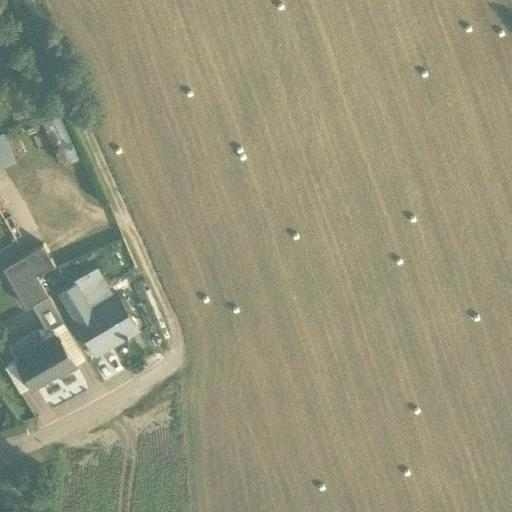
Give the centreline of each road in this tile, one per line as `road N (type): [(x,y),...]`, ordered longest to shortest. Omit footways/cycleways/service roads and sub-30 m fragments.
road 1 (track): [(150,277),(34,0)]
road 2 (residential): [(0,450),(73,424),(173,364),(178,350),(150,277)]
